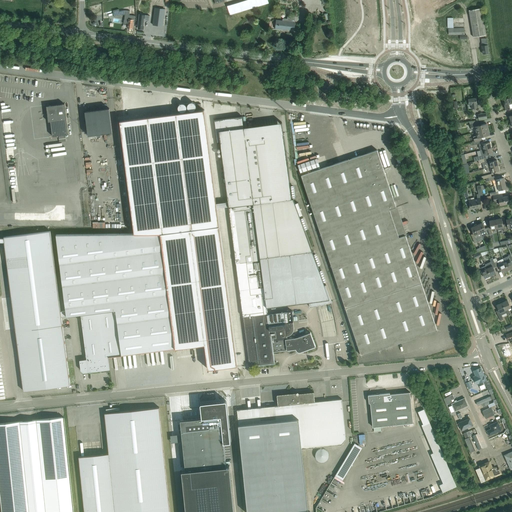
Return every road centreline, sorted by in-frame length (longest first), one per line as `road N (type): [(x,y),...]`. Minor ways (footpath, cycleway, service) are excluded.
road 1 (unclassified): [(0,408),(452,361)]
road 2 (unclassified): [(401,114),(0,67)]
road 3 (secondary): [(358,68),(81,34)]
road 4 (unknown): [(370,442),(414,430),(435,472),(380,495)]
road 5 (unknown): [(315,506),(352,439),(345,372)]
road 6 (unknown): [(233,384),(245,511)]
road 7 (residential): [(452,361),(489,452),(511,446)]
